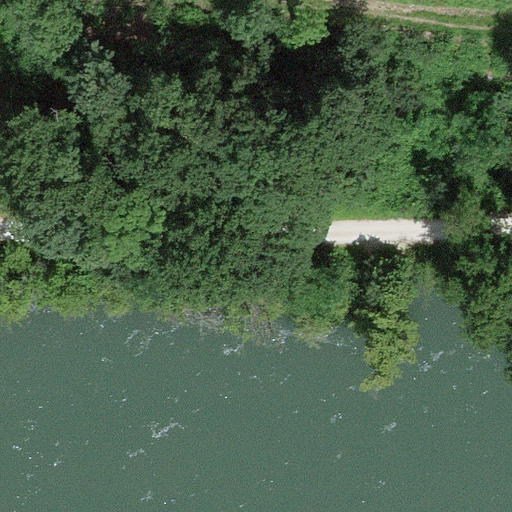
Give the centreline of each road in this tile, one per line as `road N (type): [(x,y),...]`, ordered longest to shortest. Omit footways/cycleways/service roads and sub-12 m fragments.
road 1 (track): [(511,220),(331,233),(0,231)]
road 2 (track): [(87,0),(511,44)]
